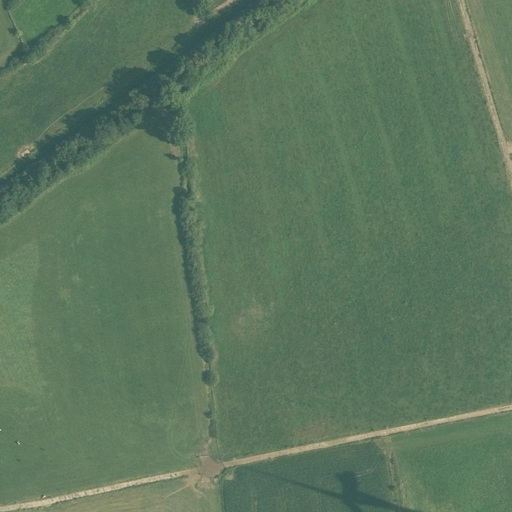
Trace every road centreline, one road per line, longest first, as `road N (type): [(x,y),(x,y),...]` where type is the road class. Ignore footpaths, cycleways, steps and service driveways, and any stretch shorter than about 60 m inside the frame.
road 1 (track): [(511,406),(0,508)]
road 2 (track): [(462,0),(511,174)]
